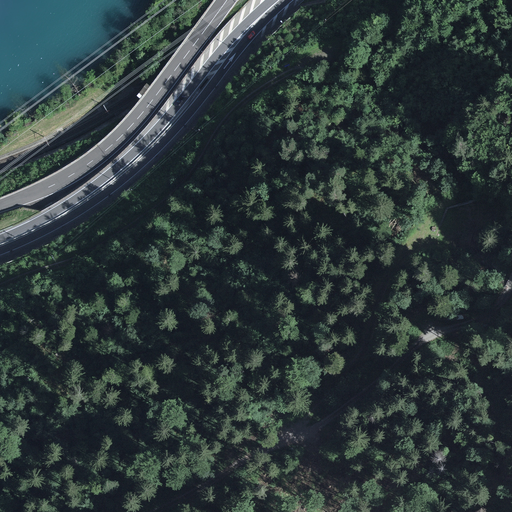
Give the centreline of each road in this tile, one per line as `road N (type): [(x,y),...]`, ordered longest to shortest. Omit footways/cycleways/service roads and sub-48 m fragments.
road 1 (track): [(149,511),(300,434),(372,387),(436,327),(470,324),(511,283)]
road 2 (primary): [(0,250),(125,177),(287,0)]
road 3 (primary): [(273,0),(126,159),(54,212),(0,238)]
road 4 (track): [(0,288),(71,262),(159,206),(226,120),(273,83)]
road 5 (tertiary): [(0,206),(102,153),(226,0)]
road 6 (track): [(300,434),(366,343),(396,262),(418,238),(434,235)]
